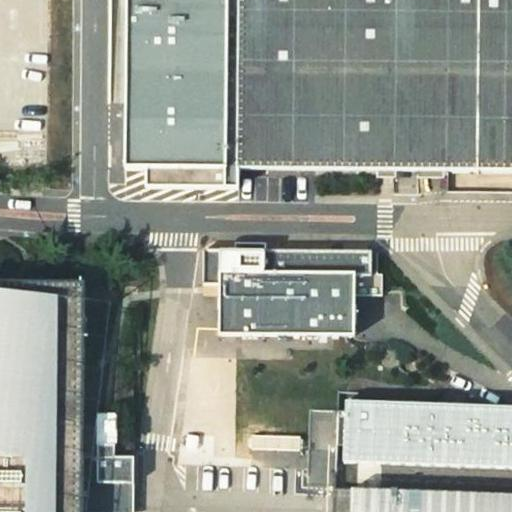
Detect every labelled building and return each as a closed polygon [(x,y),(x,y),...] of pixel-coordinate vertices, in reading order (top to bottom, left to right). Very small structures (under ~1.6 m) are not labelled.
[(53,0),(0,0),(0,168),(52,169),(53,0)] [(511,0),(125,0),(125,164),(146,164),(146,182),(239,182),(239,161),(511,161),(511,0)] [(375,243),(207,243),(207,277),(223,277),(223,328),(359,328),(359,287),(387,287),(387,265),(375,265),(375,243)] [(88,286),(0,285),(0,511),(88,511),(89,506),(89,449),(88,286)] [(304,430),(257,429),(257,442),(304,443),(304,430)] [(140,449),(89,449),(89,506),(140,506),(140,449)] [(381,465),(367,465),(366,490),(380,491),(381,465)] [(331,492),(330,468),(295,470),(297,494),(331,492)] [(511,511),(511,495),(350,489),(348,511),(511,511)]
